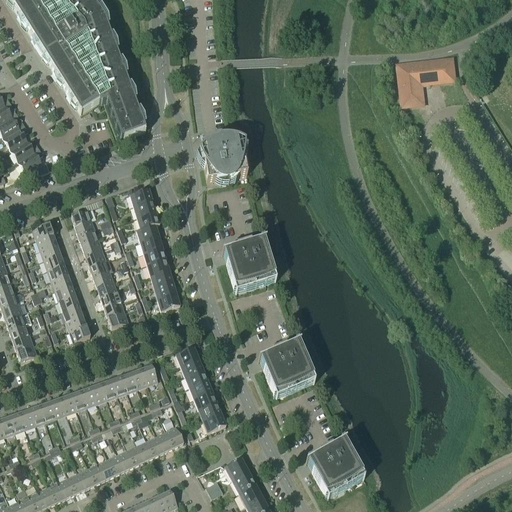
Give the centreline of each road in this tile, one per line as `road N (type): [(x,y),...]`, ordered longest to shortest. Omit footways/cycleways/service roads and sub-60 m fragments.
road 1 (residential): [(0,398),(214,321)]
road 2 (residential): [(303,511),(214,321)]
road 3 (residential): [(68,150),(72,127),(0,11)]
road 4 (residential): [(84,511),(183,476),(202,511)]
